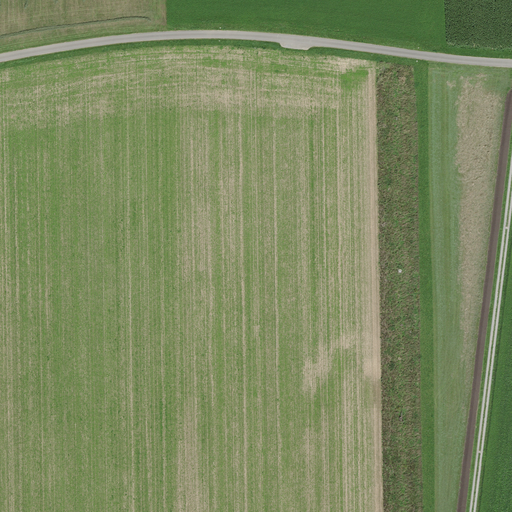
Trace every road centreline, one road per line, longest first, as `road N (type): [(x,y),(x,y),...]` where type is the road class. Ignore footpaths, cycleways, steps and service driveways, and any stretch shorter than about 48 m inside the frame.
road 1 (track): [(0,59),(116,39),(233,32),(511,63)]
road 2 (track): [(475,511),(511,195)]
